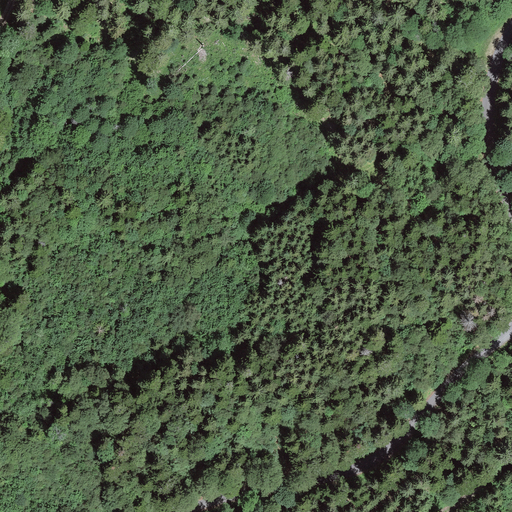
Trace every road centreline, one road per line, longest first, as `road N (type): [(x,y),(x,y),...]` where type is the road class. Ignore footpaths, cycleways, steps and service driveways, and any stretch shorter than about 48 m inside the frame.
road 1 (unclassified): [(182,511),(374,459),(511,329)]
road 2 (unclassified): [(511,212),(489,107),(511,30)]
